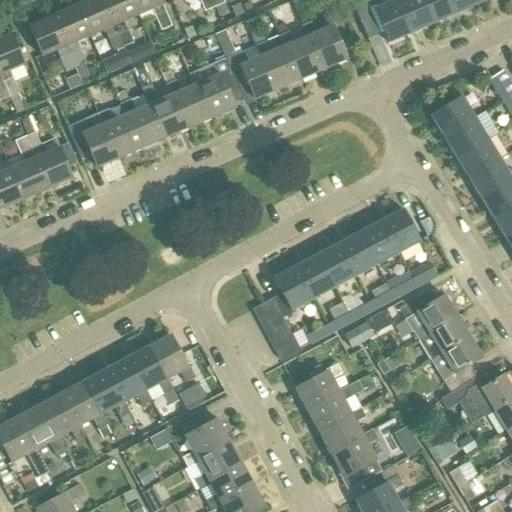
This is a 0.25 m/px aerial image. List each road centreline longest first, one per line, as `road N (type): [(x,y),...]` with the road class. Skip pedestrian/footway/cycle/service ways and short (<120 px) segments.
road 1 (residential): [(0,251),(382,86)]
road 2 (residential): [(189,286),(418,157)]
road 3 (residential): [(310,511),(189,286)]
road 4 (residential): [(0,383),(189,286)]
road 5 (residential): [(511,314),(418,157)]
road 6 (residential): [(382,86),(511,28)]
